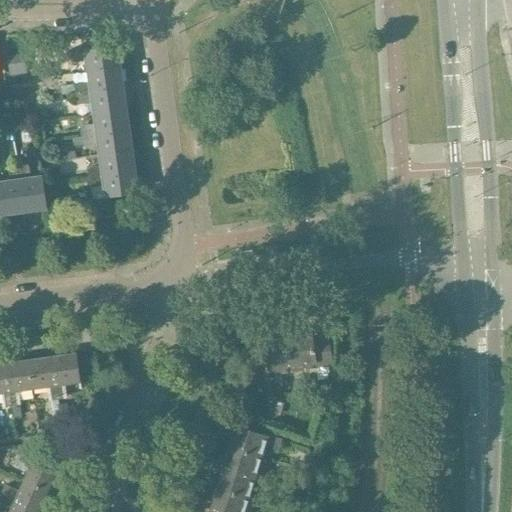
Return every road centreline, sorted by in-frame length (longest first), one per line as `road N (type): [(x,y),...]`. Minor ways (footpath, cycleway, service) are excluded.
road 1 (secondary): [(442,0),(482,497)]
road 2 (secondary): [(482,497),(494,378),(476,0)]
road 3 (tertiary): [(179,285),(185,246),(149,8)]
road 4 (residential): [(94,511),(179,285)]
road 5 (tertiary): [(0,309),(179,285)]
road 6 (residential): [(0,12),(149,8)]
